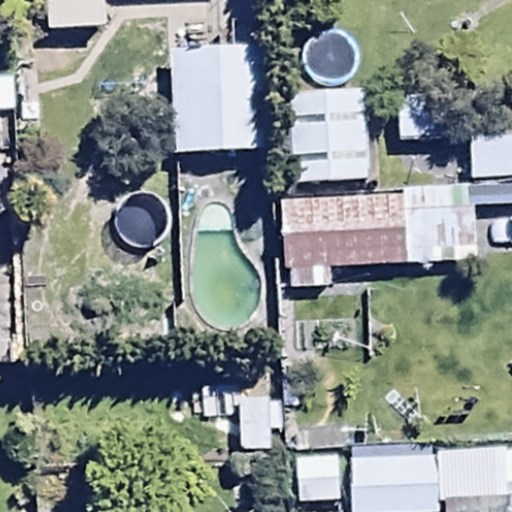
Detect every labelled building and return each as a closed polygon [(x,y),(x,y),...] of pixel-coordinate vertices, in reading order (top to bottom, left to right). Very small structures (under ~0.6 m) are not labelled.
[(262,19),(166,21),(169,126),(265,123),(262,19)] [(359,95),(288,100),(294,188),(365,183),(359,95)] [(435,102),(394,103),(396,149),(437,148),(435,102)] [(298,232),(278,233),(280,277),(286,277),(287,296),(320,296),(320,270),(471,269),(471,193),(398,194),(398,202),(297,203),(298,232)] [(348,420),(348,485),(433,485),(432,420),(348,420)] [(338,467),(338,423),(290,423),(290,467),(338,467)]
